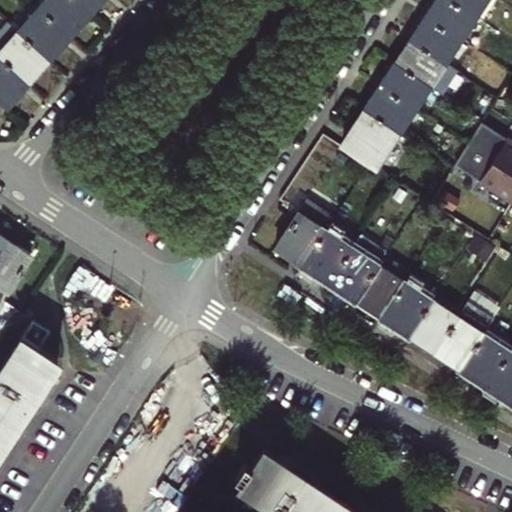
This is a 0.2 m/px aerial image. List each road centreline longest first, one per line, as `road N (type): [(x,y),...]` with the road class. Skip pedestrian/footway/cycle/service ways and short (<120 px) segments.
road 1 (residential): [(184,296),(265,345),(511,465)]
road 2 (residential): [(184,296),(376,0)]
road 3 (residential): [(50,511),(184,296)]
road 4 (residential): [(3,180),(161,0)]
road 5 (residential): [(3,180),(184,296)]
